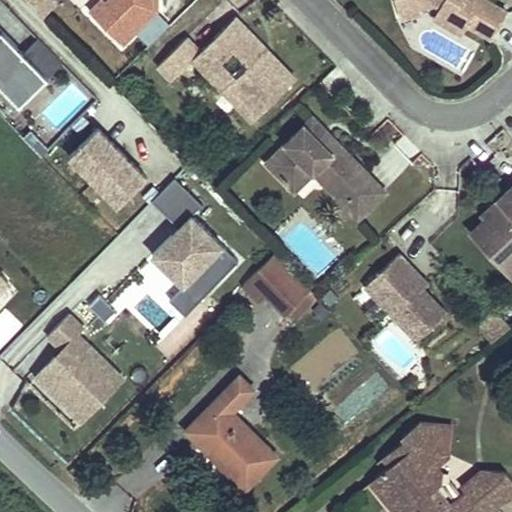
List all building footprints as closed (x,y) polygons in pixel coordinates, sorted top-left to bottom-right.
[(55,5),(49,0),(28,0),(44,15),(55,5)] [(157,0),(108,0),(107,1),(106,0),(101,0),(90,11),(123,44),(157,10),(157,0)] [(453,14),(450,20),(465,29),(468,25),(490,38),(493,38),(507,15),(505,12),(485,0),(395,0),(400,18),(421,12),(420,8),(435,4),(440,7),(453,14)] [(440,7),(434,18),(462,34),(465,29),(450,20),(453,14),(440,7)] [(146,45),(168,27),(160,16),(137,35),(146,45)] [(258,115),(290,83),(262,54),(267,49),(236,17),(200,51),(187,37),(158,65),(172,80),(194,59),(224,91),(230,85),(258,115)] [(0,84),(20,105),(62,63),(38,38),(24,52),(0,27),(0,84)] [(290,83),(296,78),(267,49),(262,54),(290,83)] [(230,85),(224,91),(253,120),(258,115),(230,85)] [(313,174),(357,219),(385,192),(311,117),(265,163),(284,182),(303,164),(313,174)] [(98,127),(70,155),(118,205),(147,177),(98,127)] [(303,164),(284,182),(294,193),(313,174),(303,164)] [(264,195),(277,184),(266,171),(253,183),(264,195)] [(175,177),(152,201),(164,212),(187,189),(175,177)] [(472,228),(502,263),(511,254),(511,187),(501,197),(505,201),(472,228)] [(164,212),(179,227),(184,232),(177,240),(172,234),(152,254),(199,301),(239,261),(192,215),(203,204),(187,189),(164,212)] [(184,232),(179,227),(172,234),(177,240),(184,232)] [(287,315),(311,290),(275,252),(243,284),(261,302),(267,295),(287,315)] [(414,268),(399,253),(365,285),(394,315),(418,340),(446,313),(423,289),(408,273),(414,268)] [(511,254),(502,263),(511,275),(511,274),(511,254)] [(414,268),(408,273),(423,289),(428,284),(414,268)] [(0,289),(9,281),(0,272),(0,289)] [(185,315),(199,301),(183,285),(169,299),(185,315)] [(311,290),(293,309),(300,315),(318,297),(311,290)] [(313,310),(322,319),(330,311),(321,302),(313,310)] [(492,343),(511,327),(495,310),(477,325),(492,343)] [(92,410),(129,372),(70,313),(49,335),(63,349),(68,354),(61,361),(56,356),(36,376),(67,406),(77,395),(92,410)] [(68,354),(63,349),(56,356),(61,361),(68,354)] [(246,488),(277,456),(232,412),(253,390),(240,377),(189,429),(201,441),(200,443),(246,488)] [(67,406),(81,420),(92,410),(77,395),(67,406)] [(404,440),(387,454),(393,462),(376,476),(394,498),(398,495),(409,508),(403,511),(489,511),(492,510),(493,503),(493,495),(508,497),(511,493),(511,478),(506,472),(483,469),(481,483),(468,494),(467,492),(451,505),(436,487),(440,483),(441,470),(438,466),(449,457),(452,425),(420,421),(401,437),(404,440)] [(189,429),(187,430),(200,443),(201,441),(189,429)] [(390,465),(393,462),(387,454),(383,457),(390,465)] [(467,492),(468,494),(481,483),(483,469),(462,486),(467,492)] [(394,498),(376,476),(370,481),(394,511),(403,511),(409,508),(398,495),(394,498)] [(493,495),(493,503),(492,510),(508,497),(493,495)]
